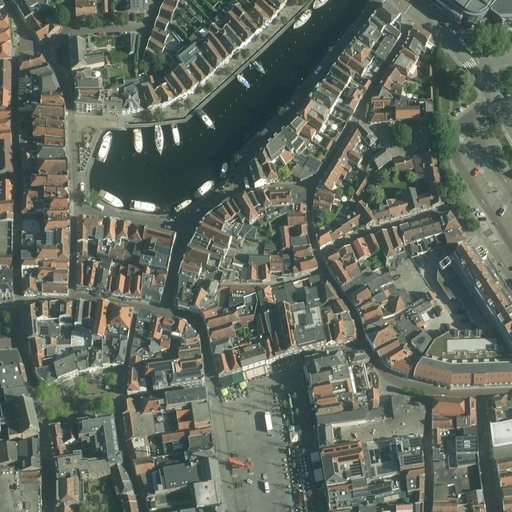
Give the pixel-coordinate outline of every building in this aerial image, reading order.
[(17,0),(13,3),(17,10),(33,0),(17,0)] [(46,0),(40,1),(39,0),(33,0),(17,10),(26,23),(42,14),(48,10),(49,0),(46,0)] [(164,0),(163,6),(175,10),(179,3),(175,0),(164,0)] [(250,12),(247,15),(247,16),(247,17),(260,33),(271,24),(271,23),(245,0),(240,0),(239,2),(250,12)] [(245,0),(271,23),(278,14),(262,1),(258,4),(256,2),(256,0),(245,0)] [(261,0),(262,1),(278,14),(287,4),(280,0),(261,0)] [(511,0),(431,0),(429,4),(436,9),(459,27),(461,24),(465,26),(467,27),(472,28),(477,28),(478,28),(481,27),(483,26),(487,24),(488,22),(490,20),(500,27),(511,26),(511,0)] [(89,21),(93,20),(93,1),(75,1),(76,21),(79,21),(89,21)] [(148,13),(147,2),(125,3),(126,14),(135,13),(148,13)] [(384,4),(373,20),(386,30),(384,32),(397,43),(400,38),(400,29),(398,27),(394,31),(390,28),(395,23),(398,24),(400,24),(401,18),(384,4)] [(163,6),(158,20),(169,24),(175,10),(163,6)] [(230,14),(237,22),(252,40),(260,33),(247,17),(247,16),(242,11),(237,7),(230,14)] [(226,10),(223,13),(227,17),(227,18),(223,22),(228,27),(244,47),(252,40),(237,22),(230,14),(226,10)] [(26,23),(32,33),(40,28),(38,26),(41,24),(37,17),(38,17),(38,16),(42,14),(26,23)] [(226,29),(221,33),(238,52),(244,47),(228,27),(223,22),(219,17),(213,22),(220,28),(223,25),(226,29)] [(0,63),(10,62),(10,46),(7,20),(0,22),(0,63)] [(46,27),(44,29),(49,37),(60,30),(55,23),(53,20),(45,25),(46,27)] [(158,20),(154,29),(164,34),(169,24),(158,20)] [(373,20),(368,27),(380,37),(381,35),(392,44),(395,46),(397,43),(384,32),(386,30),(373,20)] [(211,35),(215,39),(231,59),(238,52),(221,33),(214,26),(211,31),(205,26),(204,28),(209,33),(211,35)] [(413,26),(407,39),(425,50),(427,45),(432,48),(433,43),(431,38),(413,26)] [(368,27),(354,44),(361,49),(362,48),(370,54),(374,48),(380,52),(375,58),(380,61),(384,64),(394,48),(386,42),(382,47),(377,43),(381,38),(380,37),(368,27)] [(39,43),(49,37),(44,29),(42,31),(40,28),(32,33),(39,43)] [(154,29),(151,40),(156,43),(163,48),(168,36),(164,34),(154,29)] [(205,41),(208,45),(223,66),(231,59),(215,39),(211,35),(205,41)] [(135,57),(138,37),(126,38),(127,57),(135,57)] [(202,37),(192,46),(196,50),(215,73),(223,66),(208,45),(205,41),(205,40),(202,37)] [(88,47),(89,38),(85,38),(69,38),(69,46),(72,75),(90,71),(103,68),(102,58),(85,59),(84,47),(88,47)] [(407,39),(403,50),(418,58),(421,52),(424,54),(426,50),(425,50),(407,39)] [(151,40),(147,50),(151,53),(160,58),(164,49),(163,48),(156,43),(151,40)] [(188,56),(194,63),(207,80),(215,73),(196,50),(194,48),(192,46),(191,44),(185,50),(182,52),(187,57),(188,56)] [(354,44),(339,63),(356,75),(361,79),(366,71),(361,67),(363,64),(369,67),(375,57),(370,54),(362,48),(361,49),(354,44)] [(157,59),(147,50),(144,60),(151,66),(157,59)] [(403,50),(399,58),(414,67),(415,66),(414,66),(419,59),(418,58),(403,50)] [(182,52),(174,58),(179,65),(181,67),(183,70),(198,88),(199,88),(207,80),(194,63),(188,56),(187,57),(182,52)] [(399,58),(389,72),(405,79),(410,81),(412,77),(409,76),(414,67),(399,58)] [(41,59),(30,62),(33,71),(46,67),(41,59)] [(380,61),(372,73),(376,76),(384,64),(380,61)] [(27,63),(19,65),(19,74),(33,71),(30,62),(27,63)] [(339,63),(334,70),(351,82),(356,75),(339,63)] [(0,65),(0,75),(10,76),(11,66),(0,65)] [(19,75),(19,83),(53,78),(46,67),(33,71),(19,74),(19,75)] [(181,67),(172,74),(174,77),(190,95),(198,88),(183,70),(181,67)] [(164,82),(177,102),(190,95),(174,77),(172,74),(171,73),(169,70),(164,74),(168,79),(164,82)] [(334,70),(329,77),(347,88),(350,84),(352,86),(351,88),(359,93),(364,96),(366,92),(359,87),(357,86),(351,82),(334,70)] [(90,71),(72,75),(74,86),(74,104),(75,112),(99,114),(99,95),(100,95),(100,86),(90,86),(90,71)] [(389,72),(382,82),(401,88),(405,79),(389,72)] [(0,75),(0,85),(10,85),(10,76),(0,75)] [(329,77),(324,84),(342,96),(349,100),(357,106),(362,98),(351,91),(349,95),(344,92),(347,88),(329,77)] [(19,83),(18,94),(39,91),(39,92),(57,90),(53,78),(19,83)] [(147,80),(148,86),(149,86),(149,88),(151,87),(154,94),(162,109),(169,107),(177,102),(164,82),(161,80),(158,82),(163,89),(156,93),(152,79),(147,80)] [(361,79),(357,86),(359,87),(366,92),(370,85),(361,79)] [(102,114),(112,115),(121,116),(123,115),(124,93),(137,88),(137,87),(136,81),(124,82),(124,87),(110,91),(110,94),(100,95),(99,95),(99,114),(102,114)] [(382,82),(377,91),(389,95),(396,98),(400,99),(403,88),(401,88),(382,82)] [(324,84),(318,93),(337,105),(341,107),(342,104),(346,106),(349,100),(342,96),(324,84)] [(0,95),(10,95),(10,85),(0,85),(0,95)] [(141,89),(143,94),(145,105),(147,112),(162,109),(154,94),(151,87),(149,88),(149,86),(148,86),(142,87),(141,89)] [(147,112),(145,105),(143,94),(137,95),(137,88),(124,93),(123,115),(140,114),(147,112)] [(18,94),(18,104),(45,103),(61,100),(57,90),(39,92),(39,91),(18,94)] [(371,101),(387,101),(389,95),(377,91),(377,90),(371,101)] [(318,93),(309,105),(330,117),(335,108),(342,112),(337,121),(346,126),(357,106),(349,100),(346,106),(342,104),(341,107),(337,105),(318,93)] [(0,96),(0,104),(9,104),(10,96),(0,96)] [(395,109),(395,114),(395,124),(407,124),(406,100),(401,98),(399,103),(402,104),(403,109),(395,109)] [(18,104),(18,112),(33,112),(33,113),(64,113),(61,100),(45,103),(18,104)] [(409,100),(406,100),(407,124),(419,123),(419,105),(419,103),(409,102),(409,100)] [(371,107),(370,115),(395,114),(395,109),(389,109),(389,104),(396,106),(397,103),(389,102),(389,101),(387,101),(371,101),(371,107)] [(309,105),(297,122),(319,136),(330,117),(309,105)] [(419,123),(425,123),(431,123),(431,105),(419,105),(419,123)] [(9,112),(0,111),(0,122),(10,122),(9,112)] [(32,112),(32,124),(65,126),(64,113),(33,113),(33,112),(18,112),(18,113),(27,113),(32,112)] [(368,123),(370,125),(385,124),(395,124),(395,114),(370,115),(370,116),(368,123)] [(286,133),(285,134),(295,143),(300,137),(311,143),(316,134),(319,136),(297,122),(286,133)] [(32,132),(65,135),(65,126),(32,124),(32,132)] [(364,128),(360,124),(353,131),(361,140),(369,148),(376,141),(364,128)] [(10,125),(0,125),(0,145),(11,145),(10,125)] [(361,140),(353,131),(343,147),(354,152),(361,140)] [(32,142),(20,142),(64,145),(65,135),(32,132),(32,142)] [(310,160),(309,162),(300,157),(306,150),(298,143),(297,145),(295,143),(285,134),(278,140),(290,152),(287,155),(289,158),(288,159),(297,168),(303,172),(302,174),(308,177),(309,180),(315,178),(326,160),(321,157),(316,164),(310,160)] [(288,166),(293,172),(295,169),(296,169),(297,168),(288,159),(289,158),(287,155),(290,152),(278,140),(266,150),(261,155),(255,162),(258,167),(260,166),(262,172),(266,186),(277,182),(272,168),(278,162),(285,169),(288,166)] [(330,154),(335,145),(329,141),(324,151),(330,154)] [(65,153),(64,145),(20,142),(21,151),(36,151),(36,152),(65,153)] [(11,145),(0,145),(0,155),(12,155),(11,145)] [(354,152),(343,147),(337,157),(348,165),(357,169),(362,162),(354,157),(357,153),(354,152)] [(21,151),(22,162),(32,162),(32,165),(37,164),(37,165),(66,165),(65,153),(36,152),(36,151),(21,151)] [(378,171),(391,161),(383,151),(368,162),(370,166),(373,164),(378,171)] [(387,210),(370,214),(371,215),(370,215),(373,218),(376,225),(377,225),(432,209),(444,206),(434,154),(409,159),(392,163),(396,175),(412,170),(415,170),(417,180),(426,179),(429,195),(418,198),(419,200),(417,201),(414,193),(403,196),(404,200),(386,205),(387,210)] [(12,155),(0,155),(0,165),(12,165),(12,155)] [(348,165),(337,157),(333,164),(348,174),(349,175),(351,172),(346,168),(348,165)] [(23,173),(23,183),(67,180),(66,165),(37,165),(37,164),(32,165),(32,162),(22,162),(23,173)] [(266,186),(262,172),(260,166),(258,167),(255,162),(248,170),(254,189),(266,186)] [(348,174),(333,164),(325,177),(338,182),(341,177),(344,179),(348,174)] [(12,165),(0,165),(0,175),(13,175),(12,165)] [(300,183),(309,180),(308,177),(302,174),(303,172),(297,168),(296,169),(295,169),(293,172),(290,175),(289,177),(291,178),(300,183)] [(387,168),(374,179),(378,184),(391,173),(387,168)] [(358,198),(370,178),(365,175),(353,195),(358,198)] [(338,182),(325,177),(317,191),(330,195),(335,186),(339,188),(341,184),(338,182)] [(23,183),(23,193),(46,193),(46,192),(49,192),(49,193),(68,193),(67,180),(23,183)] [(0,218),(12,217),(13,208),(13,205),(13,184),(0,184),(0,218)] [(336,196),(330,195),(317,191),(314,202),(331,207),(341,208),(344,204),(338,203),(334,202),(336,196)] [(23,206),(22,215),(32,214),(35,214),(42,214),(42,211),(50,206),(50,204),(61,205),(68,204),(68,193),(49,193),(49,192),(46,192),(46,193),(23,193),(23,206)] [(290,193),(267,194),(270,205),(272,205),(272,207),(275,206),(276,210),(282,210),(285,210),(290,209),(290,193)] [(305,193),(290,193),(290,209),(295,209),(306,209),(305,193)] [(244,199),(254,217),(262,214),(266,225),(276,221),(283,218),(282,213),(285,213),(285,210),(282,210),(276,210),(275,206),(272,207),(272,205),(270,205),(267,194),(256,196),(244,199)] [(234,204),(249,227),(250,227),(257,223),(254,217),(244,199),(234,204)] [(323,221),(324,215),(329,216),(331,207),(314,202),(312,218),(323,221)] [(69,215),(68,204),(61,205),(50,204),(50,206),(42,211),(42,214),(35,214),(35,217),(69,215)] [(228,207),(211,218),(224,229),(227,226),(237,233),(239,235),(244,239),(244,240),(254,242),(256,231),(253,231),(250,227),(249,227),(234,204),(228,207)] [(365,209),(361,204),(355,212),(355,213),(363,225),(365,229),(376,226),(376,225),(377,225),(376,225),(373,218),(370,215),(371,215),(370,214),(365,209)] [(290,209),(289,217),(290,217),(294,217),(305,218),(306,209),(295,209),(290,209)] [(349,214),(342,218),(350,233),(363,225),(355,213),(350,216),(349,214)] [(22,217),(21,238),(69,238),(69,229),(69,215),(35,217),(22,217)] [(466,242),(449,216),(419,224),(424,242),(427,253),(466,242)] [(287,219),(288,230),(288,231),(295,230),(297,241),(307,240),(305,229),(305,218),(294,217),(290,217),(289,217),(287,217),(284,218),(285,220),(287,219)] [(211,218),(201,229),(220,238),(231,243),(238,246),(240,247),(244,240),(244,239),(239,235),(237,233),(227,226),(224,229),(211,218)] [(350,233),(342,218),(336,221),(339,227),(331,231),(332,232),(338,240),(350,233)] [(87,259),(87,258),(87,245),(95,246),(98,246),(98,247),(101,248),(104,224),(78,222),(77,247),(77,258),(87,259)] [(0,259),(12,259),(12,225),(0,224),(0,259)] [(108,262),(108,261),(109,253),(113,253),(118,227),(104,224),(101,248),(98,247),(96,259),(108,262)] [(412,227),(409,227),(413,243),(414,245),(416,251),(417,255),(417,256),(418,256),(420,255),(422,255),(420,247),(418,248),(416,244),(424,242),(419,224),(412,227)] [(109,253),(108,261),(122,265),(132,229),(122,227),(118,227),(113,253),(112,253),(109,253)] [(417,255),(416,251),(414,245),(413,243),(409,227),(399,230),(404,248),(411,246),(412,250),(410,250),(412,256),(417,255)] [(324,233),(323,228),(314,230),(315,239),(319,251),(331,244),(325,235),(324,233)] [(132,229),(122,265),(135,269),(145,232),(132,229)] [(200,229),(195,240),(226,253),(227,253),(228,253),(227,252),(230,246),(237,249),(238,246),(231,243),(220,238),(201,229),(200,229)] [(288,231),(278,232),(281,253),(291,252),(291,251),(290,242),(288,231)] [(397,231),(387,234),(390,245),(392,251),(394,253),(396,258),(404,255),(405,254),(397,231)] [(135,269),(139,270),(142,257),(152,259),(155,247),(172,252),(175,240),(145,232),(135,269)] [(332,232),(325,235),(331,244),(338,240),(332,232)] [(376,238),(386,263),(396,258),(394,253),(392,251),(390,245),(387,234),(376,238)] [(21,238),(21,254),(30,253),(30,252),(68,252),(69,238),(21,238)] [(371,257),(370,257),(380,253),(374,239),(364,242),(371,257)] [(195,240),(188,252),(198,255),(197,256),(218,263),(218,262),(223,264),(229,267),(231,262),(226,261),(224,261),(225,259),(233,262),(235,256),(227,253),(226,253),(195,240)] [(297,241),(290,242),(291,251),(309,249),(307,240),(297,241)] [(363,261),(370,258),(370,257),(363,243),(351,249),(357,263),(358,264),(360,267),(365,265),(363,261)] [(169,263),(170,263),(172,253),(172,252),(155,247),(152,259),(169,263)] [(449,389),(473,388),(483,388),(511,386),(511,298),(481,251),(475,255),(471,248),(437,270),(437,283),(449,302),(453,300),(454,302),(457,300),(479,334),(477,336),(447,337),(434,345),(414,375),(413,380),(433,385),(449,389)] [(309,249),(296,250),(296,266),(312,262),(312,261),(309,249)] [(351,249),(341,254),(348,268),(353,265),(357,263),(351,249)] [(21,267),(38,266),(68,265),(68,252),(30,252),(30,253),(21,254),(21,267)] [(188,252),(182,267),(209,276),(210,274),(213,275),(217,276),(218,272),(222,273),(222,272),(227,274),(229,267),(223,264),(218,262),(218,263),(197,256),(198,255),(188,252)] [(323,261),(328,271),(341,266),(343,270),(348,268),(341,254),(336,256),(336,254),(323,261)] [(407,256),(404,255),(396,258),(386,263),(385,269),(397,271),(398,265),(401,266),(402,259),(406,260),(407,256)] [(233,262),(232,264),(243,267),(243,270),(247,270),(248,267),(248,266),(249,262),(236,256),(235,256),(233,262)] [(167,275),(169,263),(152,259),(142,257),(139,270),(154,273),(167,275)] [(251,257),(249,261),(249,262),(248,266),(248,267),(257,268),(261,268),(270,269),(270,275),(281,274),(282,259),(271,259),(251,257)] [(281,274),(281,278),(289,278),(289,269),(294,269),(294,267),(294,260),(282,258),(282,259),(281,274)] [(12,259),(0,259),(0,298),(13,298),(12,259)] [(76,269),(76,270),(87,270),(88,264),(89,264),(90,261),(77,259),(76,269)] [(85,292),(96,294),(100,262),(93,261),(90,261),(89,264),(88,264),(87,270),(85,292)] [(316,270),(312,261),(312,262),(294,267),(294,269),(289,269),(289,278),(293,277),(293,278),(315,272),(316,270)] [(96,294),(106,296),(109,277),(111,265),(112,264),(100,262),(96,294)] [(68,265),(38,266),(37,273),(39,273),(68,274),(69,265),(68,265)] [(109,277),(106,296),(112,297),(113,297),(113,298),(124,300),(124,299),(125,299),(129,269),(120,267),(118,280),(116,279),(117,266),(111,265),(109,277)] [(341,266),(328,271),(335,282),(357,272),(355,269),(353,265),(348,268),(343,270),(341,266)] [(21,272),(21,278),(38,280),(39,273),(37,273),(38,266),(21,267),(21,272)] [(206,284),(210,283),(213,275),(210,274),(209,276),(182,267),(178,277),(206,284)] [(246,283),(246,284),(255,284),(257,268),(248,267),(247,270),(246,283)] [(261,283),(270,283),(270,275),(270,269),(261,268),(261,283)] [(125,299),(133,301),(136,278),(130,277),(131,275),(132,275),(133,270),(129,269),(125,299)] [(76,291),(85,292),(87,270),(76,270),(77,282),(76,291)] [(135,271),(133,270),(132,275),(131,275),(130,277),(136,278),(133,301),(140,302),(141,302),(142,273),(141,273),(135,271)] [(357,272),(335,282),(341,291),(355,283),(355,284),(361,279),(371,274),(369,270),(361,274),(362,276),(360,277),(357,272)] [(222,273),(218,272),(217,276),(222,278),(220,284),(233,284),(235,278),(223,274),(222,273)] [(67,287),(68,274),(39,273),(38,280),(38,287),(42,287),(67,287)] [(159,305),(164,290),(154,288),(157,275),(153,275),(152,275),(142,273),(141,302),(159,305)] [(355,283),(341,291),(348,301),(356,295),(367,289),(367,288),(365,284),(374,278),(371,274),(361,279),(355,284),(355,283)] [(159,276),(157,275),(154,288),(164,290),(167,278),(159,276)] [(211,283),(220,284),(222,278),(217,276),(213,275),(210,283),(211,283)] [(348,301),(356,313),(381,296),(382,296),(395,289),(392,285),(388,277),(374,284),(367,288),(367,289),(356,295),(348,301)] [(21,278),(22,285),(36,285),(38,287),(38,280),(21,278)] [(323,311),(326,311),(331,309),(341,304),(327,284),(325,284),(321,279),(317,278),(308,280),(311,290),(315,290),(321,289),(323,308),(323,311)] [(177,311),(178,311),(185,291),(187,292),(188,289),(190,290),(190,292),(192,293),(192,292),(193,290),(194,283),(178,280),(176,309),(176,310),(177,311)] [(193,290),(196,291),(203,293),(206,286),(194,284),(194,283),(193,290)] [(23,297),(41,297),(41,292),(36,292),(36,285),(22,285),(23,297)] [(293,285),(284,288),(289,307),(298,305),(294,292),(293,285)] [(188,314),(199,317),(241,299),(242,290),(218,288),(206,286),(203,293),(196,291),(195,296),(194,298),(188,314)] [(67,298),(67,287),(42,287),(41,292),(41,297),(67,298)] [(269,291),(273,308),(276,316),(276,319),(275,319),(276,326),(277,325),(279,333),(280,338),(279,339),(284,360),(298,355),(294,336),(291,319),(292,319),(284,288),(269,291)] [(311,305),(313,313),(319,312),(319,313),(320,331),(324,325),(327,318),(326,311),(323,311),(323,308),(321,289),(315,290),(311,290),(307,291),(311,305)] [(356,313),(360,319),(387,308),(387,307),(398,301),(397,299),(399,297),(397,294),(398,294),(397,294),(395,289),(382,296),(356,313)] [(200,317),(204,324),(222,319),(222,318),(236,315),(236,314),(240,313),(244,311),(242,303),(255,299),(253,290),(242,290),(241,299),(199,317),(200,317)] [(178,311),(188,314),(194,298),(189,297),(190,294),(191,293),(187,292),(185,291),(178,311)] [(259,309),(260,312),(261,312),(268,340),(269,339),(275,363),(284,360),(279,339),(280,338),(279,333),(277,325),(276,326),(275,319),(276,319),(276,316),(271,317),(269,309),(273,308),(269,291),(255,291),(260,308),(259,309)] [(360,319),(362,329),(392,319),(404,312),(412,307),(407,297),(403,291),(397,294),(398,294),(397,294),(399,297),(397,299),(398,301),(387,307),(387,308),(360,319)] [(431,309),(431,308),(429,305),(435,302),(432,297),(431,295),(417,304),(412,307),(404,312),(392,319),(362,329),(365,340),(375,337),(384,333),(389,331),(389,330),(406,324),(411,321),(424,313),(431,309)] [(204,324),(207,335),(224,330),(238,326),(239,327),(248,326),(253,325),(255,317),(254,317),(256,308),(257,307),(255,299),(242,303),(244,311),(240,313),(236,314),(236,315),(222,318),(222,319),(204,324)] [(349,317),(344,308),(341,304),(331,309),(336,319),(349,317)] [(43,307),(43,322),(59,321),(60,305),(43,307)] [(59,321),(59,326),(72,327),(72,322),(73,306),(69,306),(60,305),(59,321)] [(304,316),(292,319),(291,319),(294,336),(305,333),(306,335),(309,334),(308,331),(310,331),(310,324),(311,324),(310,322),(307,322),(307,320),(310,320),(309,314),(313,313),(311,305),(305,306),(305,308),(306,315),(304,315),(304,316)] [(84,306),(76,306),(74,332),(80,332),(81,322),(82,322),(84,306)] [(81,322),(80,332),(94,333),(98,307),(84,306),(82,322),(81,322)] [(25,309),(26,324),(43,322),(43,307),(25,309)] [(94,333),(92,353),(98,353),(98,350),(100,350),(101,344),(106,345),(106,340),(106,339),(109,309),(98,307),(94,333)] [(133,314),(109,309),(106,339),(106,340),(120,344),(120,343),(127,343),(133,314)] [(324,325),(320,331),(312,333),(315,351),(336,349),(332,327),(333,327),(332,321),(336,320),(336,319),(331,309),(326,311),(327,318),(324,325)] [(431,309),(424,313),(411,321),(417,331),(424,327),(419,317),(432,309),(431,309)] [(256,313),(253,328),(255,328),(257,337),(260,348),(266,366),(275,363),(269,339),(268,340),(261,312),(260,312),(256,313)] [(298,355),(315,351),(312,333),(320,331),(319,313),(319,312),(313,313),(309,314),(310,320),(307,320),(307,322),(310,322),(311,324),(310,324),(310,331),(308,331),(309,334),(306,335),(305,333),(294,336),(298,355)] [(139,316),(135,334),(146,334),(147,331),(149,331),(152,319),(139,316)] [(337,327),(333,327),(332,327),(336,349),(345,346),(355,344),(357,341),(353,326),(349,317),(336,319),(336,320),(337,327)] [(154,355),(156,355),(159,345),(158,345),(165,322),(152,319),(149,331),(147,331),(146,334),(135,334),(130,359),(151,359),(154,358),(154,355)] [(59,321),(43,322),(26,324),(27,343),(55,342),(55,329),(59,329),(59,326),(59,321)] [(365,340),(373,354),(397,342),(408,336),(417,331),(411,321),(406,324),(389,330),(389,331),(384,333),(375,337),(365,340)] [(160,355),(165,354),(174,325),(165,322),(158,345),(159,345),(156,355),(160,355)] [(177,341),(181,343),(182,342),(183,342),(183,341),(186,328),(174,325),(165,354),(169,353),(170,349),(175,350),(177,341)] [(207,335),(210,348),(235,342),(233,334),(246,330),(246,328),(249,328),(248,326),(239,327),(238,326),(224,330),(207,335)] [(190,332),(186,328),(183,341),(197,340),(197,339),(193,335),(191,332),(190,332)] [(241,374),(266,366),(260,348),(257,337),(255,328),(253,328),(248,329),(248,333),(249,337),(248,341),(251,352),(236,357),(241,374)] [(380,363),(381,362),(399,352),(405,349),(410,345),(423,336),(419,333),(418,333),(417,331),(408,336),(397,342),(373,354),(377,359),(380,363)] [(381,362),(390,371),(402,363),(408,358),(409,357),(415,351),(421,358),(430,344),(423,336),(410,345),(405,349),(399,352),(381,362)] [(184,346),(180,347),(180,352),(183,351),(199,348),(197,340),(183,341),(183,342),(182,342),(181,343),(184,343),(184,346)] [(210,348),(214,361),(225,357),(231,356),(231,354),(239,352),(238,346),(242,345),(245,342),(245,341),(245,340),(235,342),(210,348)] [(230,377),(241,374),(236,357),(251,352),(248,341),(245,341),(245,342),(242,345),(238,346),(239,352),(231,354),(231,356),(225,357),(230,377)] [(27,343),(29,354),(30,361),(40,359),(40,357),(43,356),(42,351),(46,350),(51,349),(51,348),(56,348),(56,342),(55,342),(27,343)] [(111,369),(112,357),(114,345),(113,345),(102,345),(102,356),(101,370),(111,369)] [(126,347),(114,345),(112,357),(125,358),(126,347)] [(129,367),(128,372),(153,372),(153,371),(201,363),(199,348),(183,351),(180,352),(180,347),(180,352),(177,353),(172,354),(171,354),(160,356),(156,358),(156,361),(142,362),(129,362),(129,367)] [(30,361),(33,375),(35,375),(45,372),(43,359),(50,359),(53,358),(56,348),(51,348),(51,349),(46,350),(42,351),(43,356),(40,357),(40,359),(30,361)] [(408,379),(421,358),(415,351),(409,357),(408,358),(402,363),(390,371),(391,371),(408,379)] [(89,354),(73,361),(77,377),(78,377),(80,376),(87,373),(89,354)] [(90,354),(89,354),(87,373),(101,370),(102,356),(90,356),(90,354)] [(339,356),(304,364),(307,380),(309,392),(350,384),(349,380),(347,371),(352,370),(351,368),(369,364),(363,356),(349,356),(349,355),(339,356)] [(16,356),(8,357),(9,372),(21,370),(16,356)] [(8,357),(0,357),(0,373),(9,372),(8,357)] [(111,369),(112,369),(123,367),(125,358),(112,357),(111,369)] [(218,380),(230,377),(225,357),(214,361),(215,364),(214,364),(218,380)] [(35,375),(36,379),(43,390),(49,389),(48,387),(47,381),(46,377),(48,375),(54,374),(50,359),(43,359),(45,372),(35,375),(33,375),(35,375)] [(57,385),(77,377),(73,361),(53,369),(54,374),(57,385)] [(128,372),(128,375),(145,375),(145,384),(152,383),(177,379),(202,375),(202,374),(201,363),(153,371),(153,372),(128,372)] [(0,409),(14,409),(14,408),(31,405),(23,370),(22,370),(21,370),(9,372),(0,373),(0,409)] [(57,385),(54,374),(48,375),(46,377),(47,381),(48,387),(56,386),(57,385)] [(146,395),(153,394),(152,383),(145,384),(145,375),(128,375),(127,397),(146,395)] [(203,384),(202,375),(177,379),(179,391),(201,387),(203,384)] [(153,394),(179,391),(177,379),(152,383),(153,394)] [(350,384),(309,392),(312,403),(313,405),(345,400),(352,398),(350,384)] [(314,414),(378,405),(378,397),(378,392),(361,395),(361,396),(352,398),(345,400),(313,405),(314,406),(315,414),(314,414)] [(126,444),(128,453),(148,451),(147,441),(182,435),(183,437),(210,433),(207,409),(205,395),(202,395),(183,398),(163,401),(137,404),(139,418),(122,419),(126,444)] [(319,453),(319,454),(342,450),(342,449),(379,445),(393,442),(395,449),(419,444),(419,439),(422,439),(425,410),(422,409),(423,404),(419,403),(415,401),(411,400),(410,406),(404,404),(403,399),(391,401),(393,423),(383,424),(317,433),(319,453)] [(487,402),(489,416),(507,413),(505,399),(487,402)] [(431,433),(456,433),(458,432),(458,422),(453,422),(433,423),(433,400),(432,410),(431,418),(431,423),(431,433)] [(463,403),(433,400),(433,423),(453,422),(458,422),(462,422),(463,413),(463,403)] [(474,404),(463,403),(463,413),(475,413),(474,404)] [(126,405),(121,405),(122,419),(139,418),(137,404),(131,405),(126,405)] [(0,409),(0,436),(0,435),(0,434),(0,431),(7,430),(9,442),(21,440),(22,440),(38,438),(37,432),(31,406),(31,405),(14,408),(14,409),(0,409)] [(314,414),(315,423),(336,421),(338,422),(338,420),(339,420),(339,421),(342,421),(342,420),(369,416),(369,415),(378,414),(378,405),(314,414)] [(489,416),(490,430),(511,427),(511,413),(511,412),(507,413),(489,416)] [(316,424),(317,433),(383,424),(382,413),(378,414),(369,415),(369,416),(342,420),(342,421),(339,421),(339,420),(338,420),(338,422),(336,421),(315,423),(316,424)] [(475,422),(475,413),(463,413),(462,422),(466,422),(475,422)] [(114,430),(112,421),(98,424),(98,423),(91,424),(77,426),(78,435),(79,444),(81,444),(82,447),(87,446),(87,449),(93,448),(93,452),(96,452),(97,458),(102,457),(103,463),(87,465),(83,466),(82,460),(81,460),(81,457),(73,458),(73,461),(67,462),(70,462),(73,482),(82,481),(82,484),(82,483),(83,482),(88,481),(111,478),(112,481),(109,472),(121,468),(120,459),(118,460),(114,430)] [(458,422),(458,432),(467,432),(466,422),(462,422),(458,422)] [(476,432),(475,422),(466,422),(467,432),(476,432)] [(50,444),(53,465),(66,462),(65,453),(64,447),(79,444),(78,435),(77,426),(62,429),(62,428),(47,430),(50,444)] [(511,427),(490,430),(493,451),(508,450),(508,449),(511,447),(511,427)] [(476,443),(476,432),(467,432),(458,432),(456,433),(456,445),(476,443)] [(211,441),(210,433),(183,437),(182,435),(147,441),(148,451),(149,451),(148,445),(162,443),(162,448),(188,444),(189,444),(211,441)] [(432,450),(443,450),(457,449),(456,445),(456,433),(431,433),(432,450)] [(212,452),(211,441),(189,444),(188,444),(162,448),(158,449),(159,458),(189,453),(189,456),(187,456),(212,452)] [(342,450),(319,454),(320,463),(343,459),(378,453),(395,449),(393,442),(379,445),(342,449),(342,450)] [(131,462),(132,465),(152,462),(165,459),(180,457),(182,468),(189,467),(187,456),(189,456),(189,453),(159,458),(158,449),(162,448),(162,443),(148,445),(149,451),(148,451),(128,453),(131,462)] [(476,459),(476,443),(456,445),(457,449),(443,450),(444,457),(453,456),(453,457),(455,458),(456,461),(476,459)] [(0,448),(0,468),(14,467),(40,464),(38,444),(10,447),(0,448)] [(386,459),(387,462),(387,465),(397,463),(399,475),(404,474),(404,475),(423,472),(419,444),(395,449),(397,461),(394,462),(393,458),(386,459)] [(508,450),(493,451),(495,466),(511,464),(511,447),(508,449),(508,450)] [(432,450),(432,468),(458,467),(458,473),(454,474),(456,487),(456,496),(479,495),(474,460),(477,460),(476,459),(456,461),(455,458),(453,457),(453,456),(444,457),(443,450),(432,450)] [(388,451),(378,453),(379,456),(379,459),(389,457),(388,451)] [(132,465),(136,481),(215,466),(212,452),(187,456),(189,467),(182,468),(180,457),(165,459),(152,462),(132,465)] [(343,459),(320,463),(326,492),(368,483),(366,473),(371,472),(370,468),(387,465),(387,462),(376,464),(375,457),(379,456),(378,453),(343,459)] [(56,486),(57,510),(70,509),(70,510),(84,509),(84,510),(89,510),(89,504),(83,505),(82,484),(82,481),(73,482),(70,462),(67,462),(66,462),(53,465),(56,486)] [(40,464),(14,467),(0,468),(0,475),(0,476),(17,475),(40,474),(40,464)] [(511,464),(495,466),(495,467),(498,480),(511,477),(511,464)] [(136,481),(140,490),(217,479),(215,466),(136,481)] [(432,468),(433,491),(447,489),(454,489),(456,498),(465,497),(466,502),(482,501),(481,495),(479,495),(456,496),(456,487),(454,474),(458,473),(458,467),(432,468)] [(111,481),(112,484),(114,490),(129,485),(123,468),(121,468),(109,472),(112,481),(111,481)] [(404,475),(405,482),(407,482),(423,478),(423,472),(404,475)] [(40,511),(40,474),(17,475),(0,476),(0,511),(40,511)] [(511,477),(498,480),(500,493),(511,490),(511,477)] [(423,491),(423,478),(407,482),(408,492),(423,491)] [(144,498),(145,502),(145,503),(183,496),(218,490),(217,479),(140,490),(144,498)] [(327,492),(328,500),(366,494),(365,492),(384,488),(385,487),(384,485),(383,480),(368,483),(326,492),(326,493),(327,492)] [(422,511),(423,508),(423,493),(423,491),(408,492),(407,482),(405,482),(406,494),(415,494),(414,510),(389,510),(389,511),(422,511)] [(366,494),(328,500),(329,508),(341,506),(354,505),(353,504),(367,502),(374,501),(399,495),(398,491),(397,484),(385,487),(384,488),(365,492),(366,494)] [(126,500),(120,502),(134,498),(133,494),(129,485),(114,490),(117,500),(126,497),(126,500)] [(433,491),(432,506),(457,504),(457,501),(456,498),(454,489),(447,489),(433,491)] [(219,511),(222,511),(218,490),(183,496),(185,511),(219,511)] [(511,490),(500,493),(501,506),(511,504),(511,490)] [(145,503),(147,511),(185,511),(183,496),(145,503)] [(122,508),(122,511),(126,511),(137,510),(134,498),(120,502),(122,508)] [(341,506),(329,508),(328,511),(367,511),(375,511),(385,510),(384,500),(374,501),(367,502),(353,504),(354,505),(341,506)]
